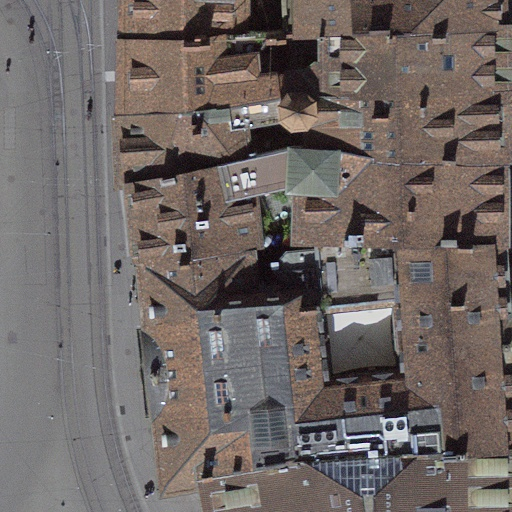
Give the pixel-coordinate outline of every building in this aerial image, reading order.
[(135,0),(133,42),(219,35),(275,33),(283,33),(281,0),(135,0)] [(281,0),(283,33),(356,32),(495,26),(493,0),(281,0)] [(356,32),(283,33),(275,33),(278,80),(272,80),(272,95),(280,94),(495,87),(495,57),(495,26),(356,32)] [(219,35),(133,42),(132,77),(131,112),(272,95),(272,80),(278,80),(275,33),(219,35)] [(437,159),(500,161),(497,124),(495,87),(280,94),(272,95),(131,112),(128,112),(129,120),(130,120),(132,150),(134,180),(132,180),(133,184),(293,149),(310,147),(321,149),(336,149),(363,153),(375,157),(437,159)] [(500,201),(500,161),(437,159),(375,157),(363,153),(336,149),(321,149),(310,147),(293,149),(133,184),(137,223),(141,263),(269,241),(283,239),(344,238),(499,242),(500,201)] [(269,241),(141,263),(143,279),(148,326),(147,327),(151,371),(156,415),(158,415),(165,486),(189,480),(216,474),(215,471),(322,453),(511,441),(511,435),(509,391),(511,391),(508,342),(505,294),(503,294),(499,242),(344,238),(283,239),(269,241)] [(215,471),(216,474),(222,511),(511,511),(511,441),(322,453),(215,471)]
